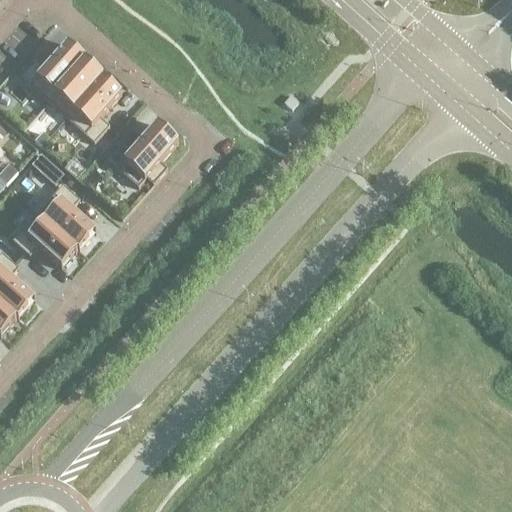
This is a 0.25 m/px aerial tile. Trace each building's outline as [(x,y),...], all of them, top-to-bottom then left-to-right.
[(48,106),(85,66),(68,50),(69,49),(68,48),(55,62),(45,73),(36,65),(21,82),(48,106)] [(67,123),(103,82),(86,67),(87,65),(86,64),(85,66),(48,106),(67,123)] [(122,99),(103,82),(67,123),(94,148),(110,131),(100,123),(122,99)] [(161,167),(179,147),(178,147),(176,148),(157,131),(159,129),(158,129),(133,156),(124,148),(108,165),(139,192),(147,183),(154,189),(168,174),(161,167)] [(43,136),(35,145),(41,151),(49,142),(43,136)] [(9,169),(3,175),(12,183),(18,177),(9,169)] [(12,183),(3,175),(0,178),(0,183),(7,189),(12,183)] [(80,205),(63,190),(54,199),(61,205),(46,223),(45,224),(78,254),(79,256),(80,255),(79,253),(94,236),(96,237),(97,237),(72,214),(80,205)] [(78,254),(45,224),(46,223),(39,217),(13,245),(30,260),(38,251),(62,272),(78,254)] [(19,273),(2,257),(0,259),(0,306),(18,322),(17,322),(18,323),(19,323),(18,321),(33,304),(35,305),(36,304),(11,282),(19,273)] [(18,322),(0,306),(0,339),(1,340),(17,322),(18,322)]
